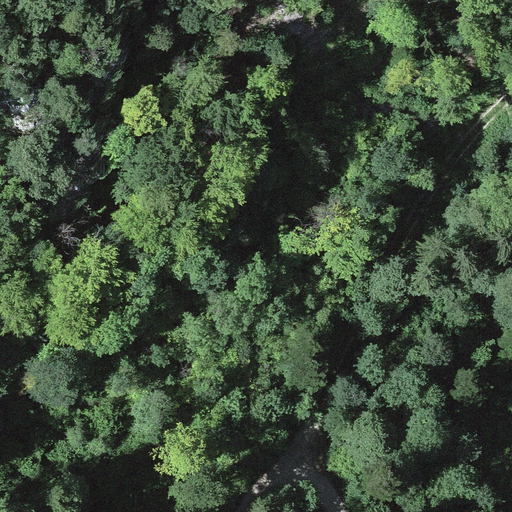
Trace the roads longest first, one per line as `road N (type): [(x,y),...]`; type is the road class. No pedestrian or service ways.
road 1 (track): [(363,0),(0,327)]
road 2 (track): [(511,98),(405,234),(337,361),(302,468)]
